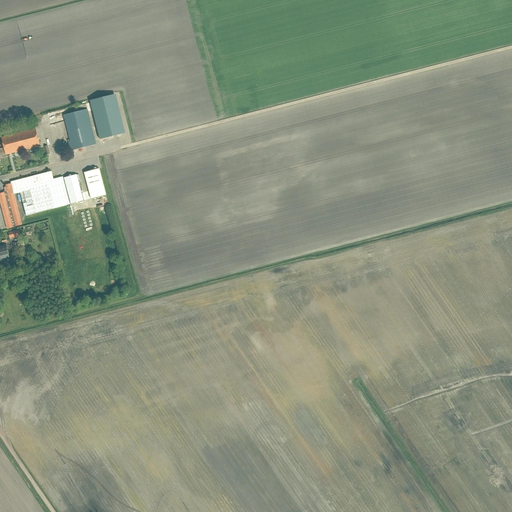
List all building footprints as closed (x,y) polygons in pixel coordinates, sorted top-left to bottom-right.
[(119,135),(110,96),(90,101),(100,139),(119,135)] [(70,142),(68,142),(71,151),(96,144),(87,109),(64,115),(70,142)] [(0,155),(6,155),(40,146),(36,129),(1,137),(4,148),(0,148),(0,155)] [(91,199),(106,195),(99,169),(84,173),(91,199)] [(0,200),(7,228),(22,224),(14,194),(20,192),(26,216),(70,204),(63,177),(53,179),(51,172),(11,182),(11,184),(6,185),(6,187),(6,188),(4,188),(6,192),(0,193),(0,200)] [(77,174),(64,178),(71,204),(84,201),(79,181),(80,180),(79,175),(77,175),(77,174)] [(22,241),(19,241),(13,243),(14,248),(17,247),(18,249),(24,247),(22,241)] [(6,245),(0,246),(0,261),(9,259),(9,255),(6,245)]
